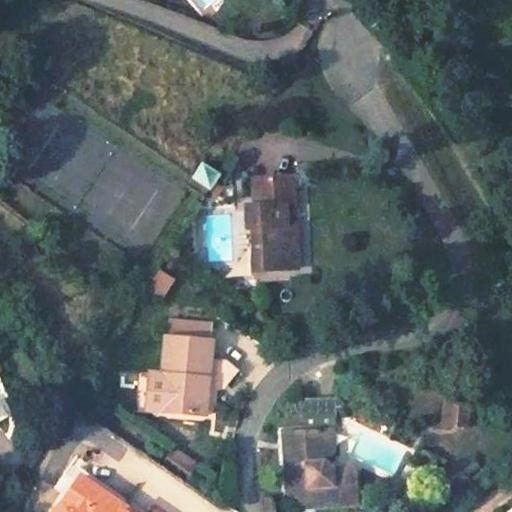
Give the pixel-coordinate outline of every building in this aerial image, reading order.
[(216,176),(204,168),(195,183),(206,191),(216,176)] [(293,176),(251,180),(253,201),(245,201),(247,227),(254,227),(258,271),(299,267),(296,225),(289,225),(288,203),(295,202),(293,176)] [(154,336),(202,336),(202,317),(154,316),(154,336)] [(164,377),(163,413),(201,413),(202,389),(219,389),(239,364),(227,352),(202,352),(202,336),(154,336),(154,376),(164,377)] [(142,376),(142,414),(163,413),(164,377),(154,376),(142,376)] [(284,432),(283,497),(294,497),(310,497),(310,507),(355,508),(355,472),(327,472),(327,465),(336,458),(336,433),(349,433),(349,398),(326,398),(312,399),(312,433),(284,432)] [(446,409),(447,427),(466,426),(464,408),(446,409)] [(122,511),(124,510),(105,496),(89,485),(70,511),(122,511)] [(105,496),(124,510),(129,503),(110,489),(105,496)] [(294,507),(310,507),(310,497),(294,497),(294,507)] [(142,511),(129,503),(124,510),(122,511),(142,511)]
